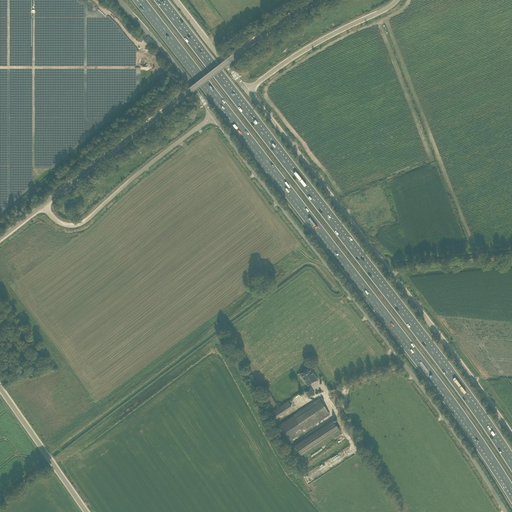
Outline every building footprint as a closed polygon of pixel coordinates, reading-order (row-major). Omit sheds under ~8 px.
[(311,383),(312,384),(315,382),(314,381),(317,379),(314,373),(313,374),(311,371),(312,371),(309,366),(305,369),(305,371),(300,374),(308,386),(311,383)] [(304,391),(309,398),(315,394),(310,388),(304,391)] [(289,441),(330,415),(319,399),(278,426),(289,441)] [(269,413),(274,421),(293,409),(288,401),(269,413)] [(294,446),(301,456),(340,431),(333,420),(294,446)]
